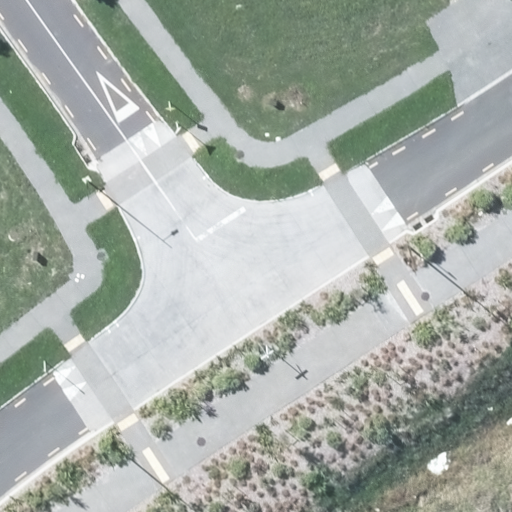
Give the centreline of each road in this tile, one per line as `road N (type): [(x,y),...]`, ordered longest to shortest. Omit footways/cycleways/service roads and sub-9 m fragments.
road 1 (residential): [(27,0),(224,285)]
road 2 (residential): [(511,116),(224,285)]
road 3 (residential): [(224,285),(0,448)]
